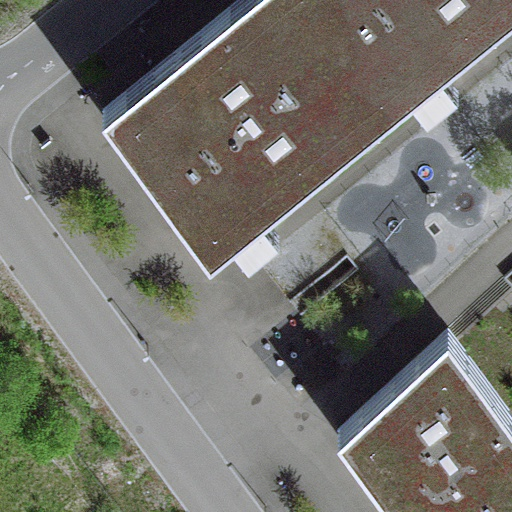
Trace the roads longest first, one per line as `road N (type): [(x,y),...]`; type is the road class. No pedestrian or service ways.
road 1 (residential): [(232,511),(0,196)]
road 2 (residential): [(0,85),(104,0)]
